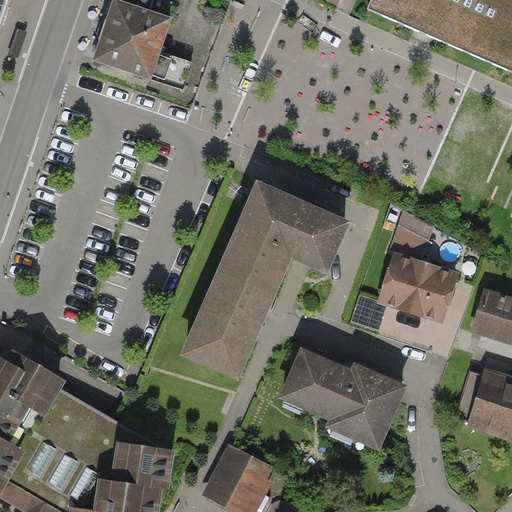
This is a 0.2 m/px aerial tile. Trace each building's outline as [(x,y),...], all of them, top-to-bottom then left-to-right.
[(0,0),(0,51),(17,0),(0,0)] [(511,0),(373,0),(368,11),(511,73),(511,0)] [(172,28),(114,8),(92,71),(150,91),(172,28)] [(28,33),(18,30),(9,56),(19,59),(28,33)] [(345,227),(258,190),(187,353),(238,375),(290,255),(326,270),(345,227)] [(455,281),(394,258),(377,305),(437,328),(455,281)] [(511,301),(486,294),(476,330),(511,340),(511,301)] [(154,511),(164,447),(16,359),(9,369),(0,363),(0,494),(30,511),(154,511)] [(376,454),(404,391),(351,368),(346,380),(302,360),(282,405),(326,424),(323,430),(376,454)] [(511,384),(471,372),(456,419),(511,436),(511,384)] [(245,511),(267,465),(235,451),(213,498),(243,511),(245,511)]
